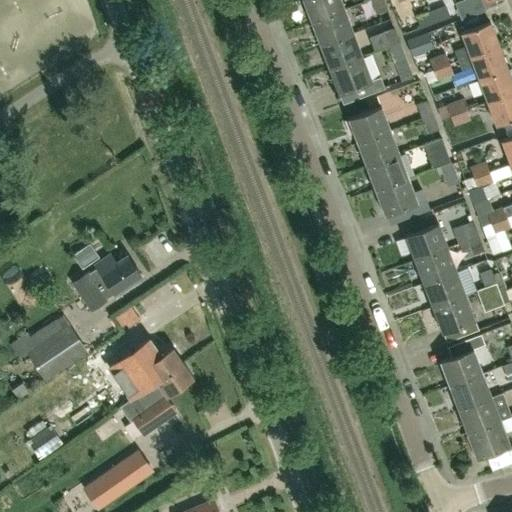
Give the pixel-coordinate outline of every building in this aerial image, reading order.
[(303,0),(311,21),(344,9),(341,0),(303,0)] [(383,0),(370,0),(376,14),(387,10),(383,0)] [(431,10),(435,22),(449,16),(445,5),(437,8),(433,0),(424,0),(429,11),(431,10)] [(460,19),(486,9),(482,0),(460,0),(455,2),(460,19)] [(320,45),(353,33),(344,9),(311,21),(320,45)] [(420,28),(435,22),(431,10),(429,11),(416,16),(420,28)] [(457,58),(498,43),(489,19),(461,30),(467,46),(454,50),(457,58)] [(413,56),(433,49),(431,44),(449,37),(444,25),(427,31),(406,39),(413,56)] [(388,46),(399,42),(394,27),(383,31),(388,46)] [(329,68),(362,56),(353,33),(320,45),(329,68)] [(399,42),(388,46),(401,81),(412,77),(405,57),(399,42)] [(474,65),(478,76),(507,66),(498,43),(457,58),(461,69),(474,65)] [(433,69),(449,63),(445,52),(429,58),(433,69)] [(380,76),(371,79),(362,56),(329,68),(342,103),(384,87),(380,76)] [(449,63),(433,69),(423,72),(427,82),(436,79),(437,80),(453,74),(449,63)] [(487,99),(511,89),(511,78),(507,66),(478,76),(487,99)] [(511,89),(487,99),(496,123),(511,116),(511,89)] [(450,114),(466,108),(462,98),(446,104),(450,114)] [(422,118),(433,114),(427,99),(416,103),(422,118)] [(357,143),(390,130),(381,106),(348,118),(357,143)] [(470,119),(466,108),(450,114),(454,125),(470,119)] [(433,114),(422,118),(427,133),(438,129),(433,114)] [(366,166),(399,153),(390,130),(357,143),(366,166)] [(510,163),(511,162),(511,134),(500,138),(506,153),(510,163)] [(439,165),(450,160),(441,136),(423,143),(432,167),(439,165)] [(375,189),(408,177),(399,153),(366,166),(375,189)] [(450,160),(439,165),(445,180),(456,176),(450,160)] [(473,177),(489,171),(485,161),(469,167),(473,177)] [(489,171),(473,177),(477,188),(493,182),(489,171)] [(408,177),(375,189),(385,214),(417,202),(408,177)] [(511,202),(486,213),(489,223),(506,217),(511,214),(511,202)] [(396,217),(373,227),(376,235),(400,226),(396,217)] [(506,217),(489,223),(493,233),(505,229),(510,227),(510,226),(506,217)] [(459,241),(478,234),(472,220),(461,225),(463,230),(456,232),(459,241)] [(413,259),(447,246),(438,222),(404,234),(413,259)] [(484,250),(478,234),(459,242),(465,256),(472,253),(472,254),(484,250)] [(422,283),(456,270),(447,246),(413,259),(422,283)] [(115,293),(140,276),(126,256),(115,263),(110,255),(95,264),(97,267),(88,274),(87,273),(73,282),(91,308),(105,299),(104,298),(114,291),(115,293)] [(477,289),(496,282),(490,268),(472,275),(477,289)] [(431,307),(465,294),(456,270),(422,283),(431,307)] [(477,289),(484,308),(503,302),(496,282),(477,289)] [(465,294),(431,307),(440,331),(449,327),(453,338),(478,328),(465,294)] [(45,379),(87,351),(62,313),(30,335),(37,346),(27,352),(45,379)] [(439,360),(448,385),(482,372),(472,348),(484,344),(480,333),(446,346),(450,356),(439,360)] [(119,406),(182,362),(172,346),(145,364),(146,365),(124,380),(134,395),(119,405),(119,406)] [(182,362),(119,406),(129,421),(133,418),(142,432),(171,413),(161,398),(166,395),(193,377),(182,362)] [(457,408),(490,396),(482,372),(448,385),(457,408)] [(466,431),(499,419),(510,415),(506,405),(496,409),(490,396),(457,408),(466,431)] [(499,419),(466,431),(476,456),(509,443),(499,419)] [(50,426),(47,427),(31,439),(29,440),(40,456),(61,442),(50,426)] [(120,463),(82,489),(95,509),(134,482),(152,469),(138,450),(120,463)] [(219,511),(214,499),(183,511),(219,511)]
